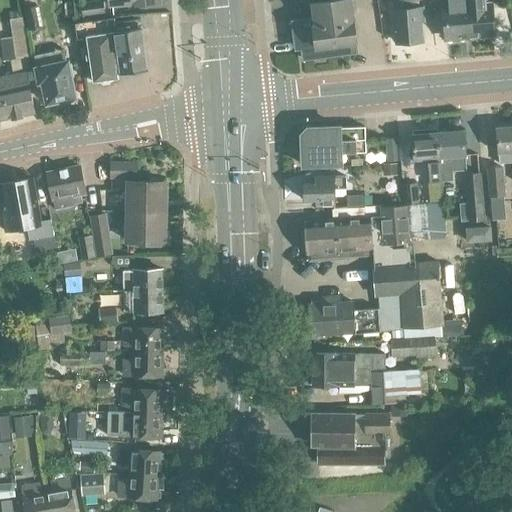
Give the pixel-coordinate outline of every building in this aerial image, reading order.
[(78,0),(71,0),(65,4),(66,18),(79,17),(78,0)] [(350,0),(331,2),(314,5),(316,28),(309,29),(308,21),(293,23),(296,51),(302,50),(304,61),(316,59),(357,54),(350,0)] [(408,0),(394,1),(395,11),(397,44),(422,42),(421,23),(423,23),(422,9),(415,10),(413,0),(408,0)] [(469,38),(466,0),(449,0),(450,9),(444,10),(446,40),(469,38)] [(484,0),(466,0),(469,38),(494,36),(491,6),(485,6),(484,0)] [(83,17),(104,15),(102,2),(82,4),(83,17)] [(44,28),(39,6),(25,8),(29,31),(44,28)] [(90,23),(76,25),(78,39),(86,38),(88,48),(81,50),(83,61),(90,60),(93,83),(107,81),(122,79),(121,74),(113,24),(115,24),(115,19),(90,23)] [(115,24),(113,24),(121,74),(148,70),(141,28),(139,28),(137,20),(115,24)] [(14,38),(2,40),(6,63),(11,62),(18,61),(30,59),(26,33),(24,21),(21,22),(11,23),(13,35),(14,38)] [(75,98),(67,62),(65,51),(35,57),(38,69),(37,69),(40,83),(43,82),(48,104),(59,101),(60,105),(74,102),(73,98),(75,98)] [(12,76),(0,78),(0,121),(36,114),(29,84),(28,84),(26,73),(31,67),(30,59),(18,61),(11,62),(14,76),(12,76)] [(511,162),(511,127),(497,128),(499,154),(499,164),(511,162)] [(309,129),(303,136),(303,148),(341,146),(345,146),(345,142),(367,141),(366,128),(309,129)] [(413,135),(412,135),(414,160),(429,159),(431,182),(441,181),(438,133),(426,134),(426,130),(413,131),(413,135)] [(464,131),(438,133),(441,181),(452,180),(452,172),(466,171),(465,157),(465,156),(464,131)] [(341,146),(303,148),(303,153),(304,166),(342,165),(341,154),(367,153),(367,141),(345,142),(345,146),(341,146)] [(401,162),(400,151),(387,152),(388,163),(401,162)] [(138,165),(112,164),(112,178),(138,179),(138,165)] [(504,167),(487,169),(490,198),(506,196),(504,167)] [(80,168),(49,174),(54,200),(55,200),(57,209),(74,205),(72,196),(86,193),(80,168)] [(465,174),(469,222),(485,221),(482,173),(465,174)] [(318,207),(336,207),(335,190),(347,190),(347,177),(317,177),(317,184),(305,184),(305,201),(317,201),(318,207)] [(0,196),(1,204),(0,205),(0,215),(4,217),(6,232),(12,231),(29,228),(32,240),(55,236),(52,220),(41,222),(34,180),(0,185),(0,196)] [(129,183),(128,212),(166,213),(167,183),(129,183)] [(420,183),(406,184),(407,206),(421,206),(420,183)] [(349,211),(366,209),(365,199),(348,200),(349,211)] [(421,207),(407,208),(407,207),(382,208),(383,217),(371,218),(306,223),(308,255),(310,255),(311,262),(351,259),(373,257),(372,247),(385,246),(410,245),(410,241),(428,240),(426,207),(421,207)] [(128,212),(128,241),(149,242),(149,247),(165,247),(165,242),(166,242),(166,213),(128,212)] [(93,235),(97,256),(97,258),(114,255),(108,214),(90,217),(93,235)] [(467,243),(490,241),(489,229),(467,230),(467,243)] [(97,256),(93,235),(81,238),(85,259),(97,256)] [(55,237),(44,239),(46,250),(57,248),(55,237)] [(403,312),(404,329),(444,326),(439,262),(374,268),(377,297),(401,295),(403,312)] [(81,264),(65,265),(65,277),(82,276),(81,264)] [(124,271),(125,292),(163,292),(163,271),(134,271),(124,271)] [(163,292),(125,292),(125,313),(135,313),(164,312),(163,292)] [(404,329),(403,312),(380,314),(380,310),(354,312),(354,303),(341,304),(341,298),(312,299),(313,305),(310,305),(312,337),(319,336),(355,335),(355,334),(381,332),(382,331),(404,329)] [(99,310),(101,326),(118,324),(116,308),(99,310)] [(70,317),(50,319),(52,335),(62,334),(72,333),(70,317)] [(52,335),(50,319),(36,321),(39,351),(64,348),(62,334),(52,335)] [(134,347),(134,353),(164,353),(164,330),(134,330),(124,330),(124,347),(134,347)] [(414,361),(434,359),(431,340),(385,341),(388,357),(414,356),(414,361)] [(164,353),(134,353),(134,358),(124,358),(124,375),(134,375),(134,376),(163,376),(164,353)] [(91,354),(62,354),(61,366),(81,366),(81,364),(91,364),(91,354)] [(314,354),(314,371),(369,371),(374,372),(386,371),(386,356),(341,356),(341,354),(314,354)] [(420,370),(372,373),(372,375),(374,406),(398,405),(418,404),(418,402),(423,401),(420,370)] [(369,388),(369,371),(314,371),(314,387),(340,387),(340,393),(359,393),(359,387),(369,388)] [(133,408),(133,414),(163,415),(163,398),(161,397),(161,392),(133,391),(123,391),(123,407),(133,408)] [(109,414),(108,436),(122,437),(160,438),(160,432),(162,432),(163,415),(133,414),(109,414)] [(388,464),(388,436),(390,436),(390,415),(355,415),(355,416),(313,416),(313,447),(320,447),(319,465),(379,465),(379,464),(388,464)] [(16,434),(32,432),(30,416),(14,418),(16,434)] [(53,429),(52,416),(41,417),(43,435),(49,434),(53,429)] [(86,440),(87,425),(70,424),(70,439),(86,440)] [(10,429),(0,429),(0,440),(11,440),(10,429)] [(108,444),(84,442),(83,454),(107,456),(108,444)] [(10,444),(0,444),(0,457),(11,457),(10,444)] [(130,468),(130,474),(160,477),(161,453),(132,451),(131,452),(122,451),(121,467),(130,468)] [(103,493),(103,485),(102,474),(82,476),(84,494),(96,493),(103,493)] [(160,477),(130,474),(130,480),(120,479),(119,497),(128,497),(128,498),(158,499),(160,477)] [(47,493),(50,511),(74,511),(68,479),(51,482),(53,492),(47,493)] [(0,500),(15,499),(14,484),(0,485),(0,500)] [(50,511),(47,493),(41,494),(40,484),(23,487),(25,497),(27,511),(50,511)]
